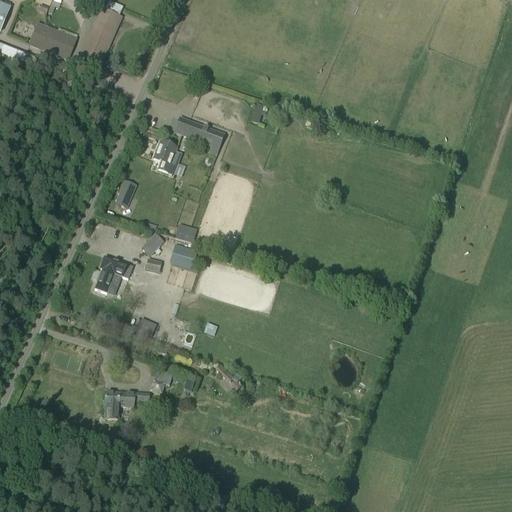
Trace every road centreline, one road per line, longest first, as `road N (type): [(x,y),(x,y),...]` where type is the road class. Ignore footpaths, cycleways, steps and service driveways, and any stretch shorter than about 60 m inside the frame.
road 1 (unclassified): [(183,0),(0,406)]
road 2 (track): [(0,198),(61,151),(94,138),(118,101),(138,99)]
